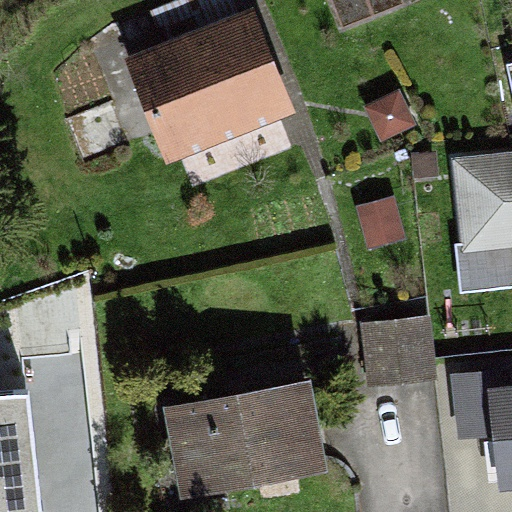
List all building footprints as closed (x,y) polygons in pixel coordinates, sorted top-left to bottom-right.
[(413,0),(336,0),(348,28),(414,1),(413,0)] [(255,12),(134,58),(168,146),(289,101),(255,12)] [(511,143),(455,148),(464,254),(511,249),(511,143)] [(429,312),(363,322),(371,370),(437,360),(429,312)] [(308,380),(173,410),(190,487),(325,457),(308,380)] [(511,380),(502,382),(511,502),(511,501),(511,380)] [(0,511),(39,511),(28,395),(0,397),(0,511)]
